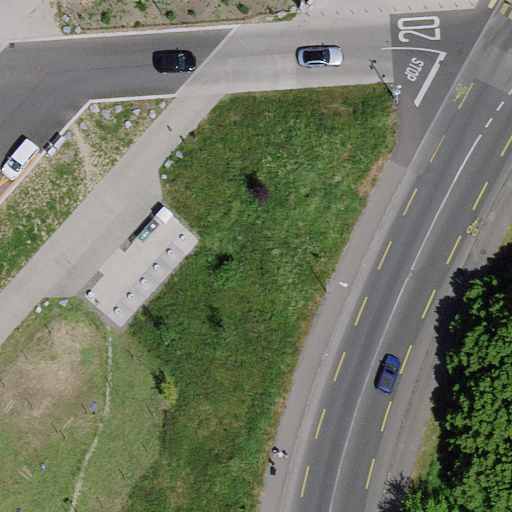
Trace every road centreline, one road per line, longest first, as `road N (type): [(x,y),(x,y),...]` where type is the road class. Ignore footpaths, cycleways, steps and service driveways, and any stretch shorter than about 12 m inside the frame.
road 1 (residential): [(0,70),(404,47),(457,57),(511,83)]
road 2 (tertiary): [(511,85),(394,309),(330,511)]
